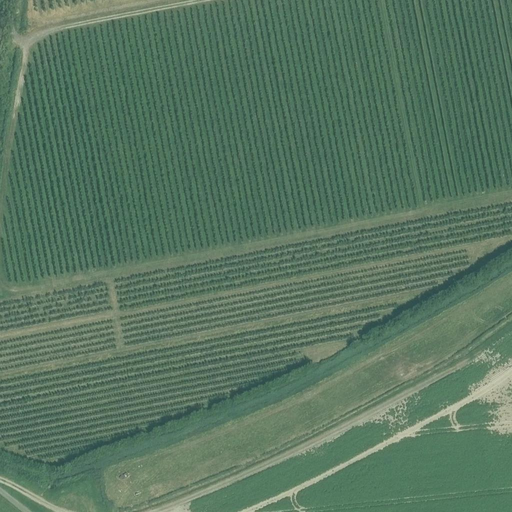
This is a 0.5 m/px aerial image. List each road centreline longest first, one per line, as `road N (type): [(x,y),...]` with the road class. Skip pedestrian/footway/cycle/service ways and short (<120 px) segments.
road 1 (track): [(450,369),(264,465),(152,511)]
road 2 (track): [(12,0),(11,31),(22,40),(197,0)]
